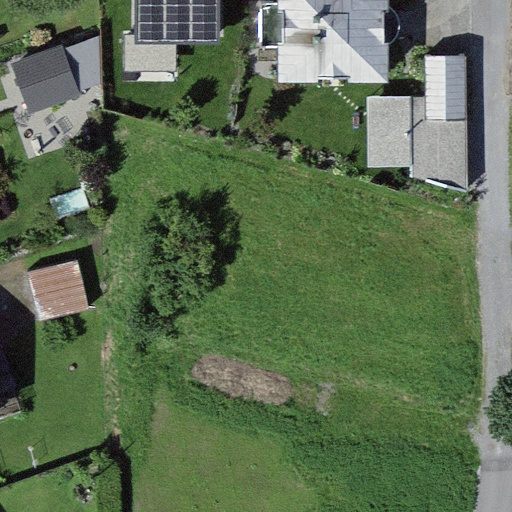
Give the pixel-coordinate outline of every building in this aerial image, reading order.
[(150,0),(150,36),(237,36),(236,0),(150,0)] [(399,0),(294,0),(295,75),(400,74),(399,0)] [(75,41),(24,60),(44,111),(95,92),(75,41)] [(453,53),(439,53),(440,119),(478,118),(477,53),(453,53)] [(30,273),(44,322),(91,309),(77,259),(30,273)]
